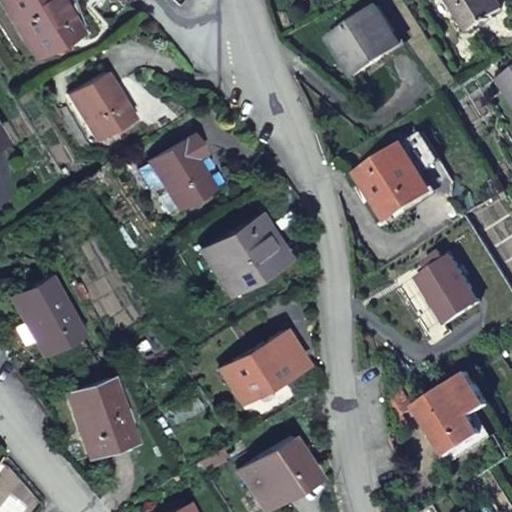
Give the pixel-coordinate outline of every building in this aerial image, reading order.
[(1,0),(28,43),(40,35),(49,49),(78,31),(58,0),(1,0)] [(121,0),(111,0),(100,11),(110,23),(127,6),(121,0)] [(450,0),(469,30),(504,8),(499,0),(450,0)] [(354,75),(388,52),(384,46),(399,37),(380,6),(330,38),(354,75)] [(40,35),(28,43),(37,57),(49,49),(40,35)] [(384,46),(388,52),(403,43),(399,37),(384,46)] [(511,73),(501,80),(511,96),(511,73)] [(104,74),(69,96),(97,140),(132,118),(104,74)] [(190,135),(150,162),(179,208),(210,188),(192,157),(201,152),(190,135)] [(432,188),(405,143),(360,171),(387,216),(432,188)] [(252,219),(202,251),(230,294),(279,263),(252,219)] [(429,270),(418,276),(448,323),(482,301),(453,254),(447,258),(442,251),(425,262),(429,270)] [(65,343),(76,363),(90,354),(47,278),(10,298),(24,322),(14,328),(24,345),(34,339),(42,355),(65,343)] [(274,336),(220,371),(241,403),(296,369),(274,336)] [(90,354),(76,363),(89,385),(64,394),(88,456),(131,441),(108,377),(104,379),(90,354)] [(189,373),(199,390),(210,384),(199,367),(189,373)] [(471,371),(414,406),(415,407),(446,456),(485,432),(474,415),(491,404),(471,371)] [(199,390),(216,415),(226,409),(210,384),(199,390)] [(414,406),(403,389),(390,397),(402,415),(415,407),(414,406)] [(288,436),(235,470),(263,511),(315,478),(288,436)] [(504,462),(511,458),(505,448),(498,453),(504,462)] [(221,449),(199,462),(205,472),(227,458),(221,449)]
